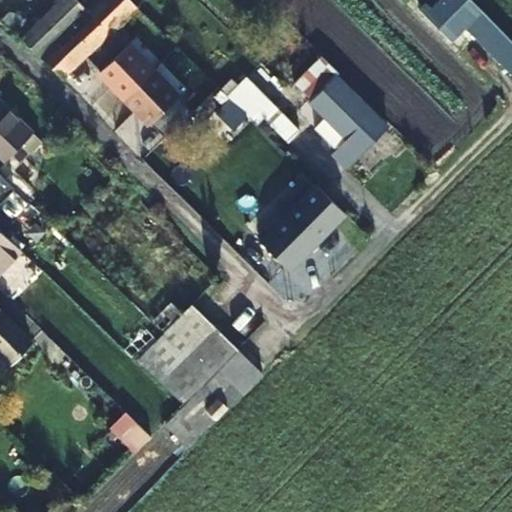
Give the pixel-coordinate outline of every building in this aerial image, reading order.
[(64,74),(101,38),(137,4),(138,3),(135,0),(54,0),(17,37),(61,77),(64,74)] [(511,46),(511,40),(471,0),(433,0),(423,11),(449,37),(460,26),(466,32),(473,26),(502,56),(511,46)] [(125,43),(97,71),(147,122),(176,95),(125,43)] [(321,55),(294,81),(311,98),(309,100),(337,128),(360,151),(389,123),(338,71),(321,55)] [(275,85),(253,109),(278,132),(289,120),(285,116),(296,104),(275,85)] [(2,159),(32,128),(0,96),(0,168),(22,190),(30,181),(13,165),(10,167),(2,159)] [(10,167),(13,165),(40,137),(32,128),(2,159),(10,167)] [(333,131),(321,144),(344,168),(357,154),(360,151),(337,128),(333,131)] [(81,252),(142,310),(164,288),(143,269),(172,239),(140,209),(110,241),(100,232),(81,252)] [(0,269),(24,247),(0,222),(0,269)] [(190,300),(163,329),(208,373),(235,346),(190,300)] [(0,352),(9,362),(31,342),(0,309),(0,352)] [(208,373),(163,329),(138,354),(184,397),(208,373)] [(219,366),(243,390),(261,371),(238,347),(219,366)] [(146,433),(126,413),(111,428),(134,450),(149,435),(146,433)]
